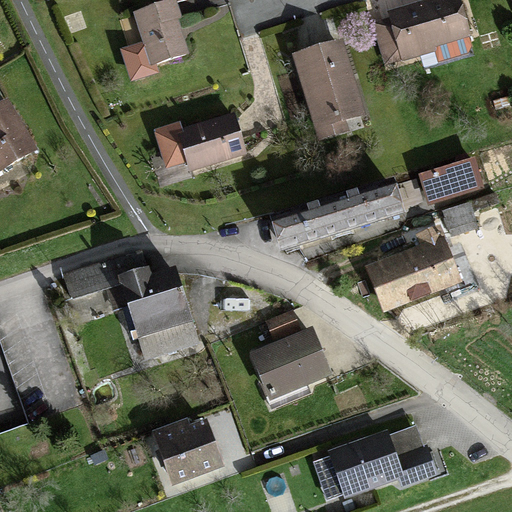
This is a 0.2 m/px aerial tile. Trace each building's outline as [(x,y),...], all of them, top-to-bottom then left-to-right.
[(468,35),(457,0),(438,0),(389,15),(391,20),(375,25),(386,63),(434,49),(438,62),(467,54),(471,46),(467,35),(468,35)] [(179,19),(174,2),(143,12),(148,27),(141,30),(152,65),(186,54),(175,20),(179,19)] [(148,27),(143,12),(136,14),(141,30),(148,27)] [(359,113),(339,46),(298,58),(318,126),(339,119),(359,113)] [(495,109),(509,105),(507,97),(493,100),(495,109)] [(0,170),(34,151),(6,103),(0,106),(0,170)] [(233,117),(180,133),(190,169),(244,153),(233,117)] [(321,136),(343,130),(339,119),(318,126),(321,136)] [(477,157),(418,177),(429,207),(487,188),(477,157)] [(401,181),(272,222),(285,258),(413,217),(401,181)] [(471,201),(438,212),(448,235),(479,227),(471,201)] [(420,246),(366,266),(383,312),(465,282),(448,235),(435,244),(429,228),(415,233),(420,246)] [(138,258),(111,267),(121,283),(128,304),(145,360),(202,343),(177,264),(143,273),(138,258)] [(63,280),(69,298),(106,290),(121,283),(111,267),(63,280)] [(121,283),(106,290),(112,309),(128,304),(121,283)] [(307,334),(249,354),(264,397),(322,377),(307,334)] [(200,418),(150,434),(165,477),(214,460),(200,418)] [(407,481),(389,432),(328,448),(346,499),(407,481)]
